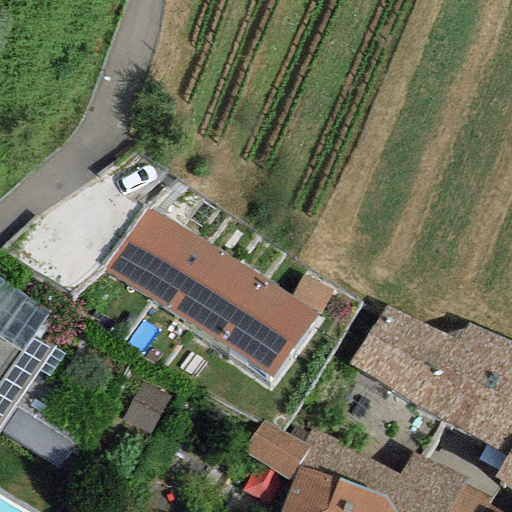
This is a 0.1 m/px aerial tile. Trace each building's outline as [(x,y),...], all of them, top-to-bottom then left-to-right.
[(314,315),(148,206),(106,269),(272,379),(314,315)] [(0,422),(51,348),(32,339),(45,312),(0,285),(0,422)] [(455,342),(382,303),(347,367),(428,411),(507,454),(511,443),(511,343),(468,320),(455,342)] [(301,445),(263,421),(241,454),(285,482),(295,466),(306,448),(301,445)] [(311,427),(301,445),(306,448),(295,466),(385,496),(395,511),(445,511),(462,485),(467,478),(410,454),(398,475),(311,427)] [(511,443),(507,454),(493,480),(511,490),(511,443)] [(395,511),(385,496),(295,466),(277,511),(395,511)] [(490,500),(462,485),(445,511),(496,511),(485,507),(490,500)]
